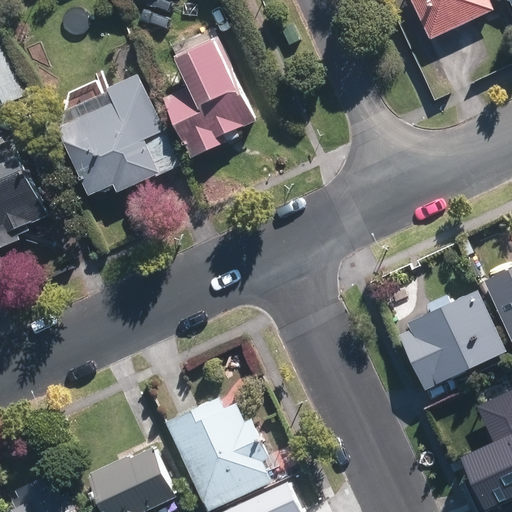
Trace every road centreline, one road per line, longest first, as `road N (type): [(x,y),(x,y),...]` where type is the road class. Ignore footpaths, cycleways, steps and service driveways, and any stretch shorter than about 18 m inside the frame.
road 1 (residential): [(275,249),(0,376)]
road 2 (residential): [(275,249),(400,511)]
road 3 (residential): [(406,192),(316,0)]
road 4 (residential): [(406,192),(275,249)]
